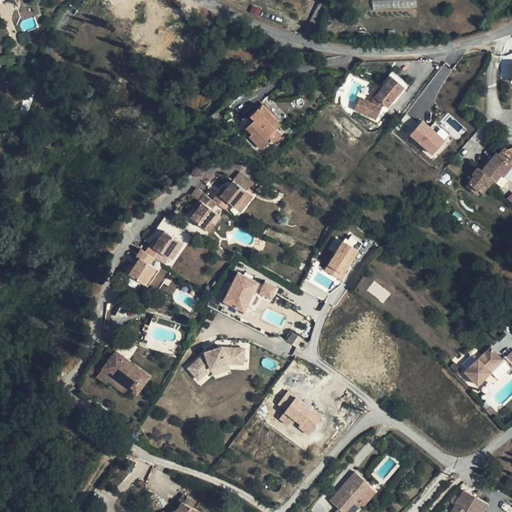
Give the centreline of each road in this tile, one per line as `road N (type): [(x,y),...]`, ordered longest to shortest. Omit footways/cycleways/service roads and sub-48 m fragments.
road 1 (residential): [(276,511),(137,451),(69,388),(125,243),(155,206),(202,175)]
road 2 (unclassified): [(205,3),(301,42),(362,53),(460,45),(511,26)]
road 3 (residential): [(281,511),(376,416),(460,462),(511,430)]
